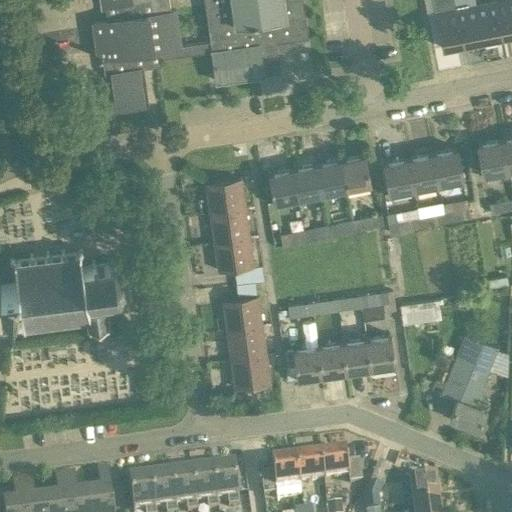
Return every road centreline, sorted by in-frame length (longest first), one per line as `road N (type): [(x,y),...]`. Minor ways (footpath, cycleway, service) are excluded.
road 1 (residential): [(502,485),(346,411),(204,432)]
road 2 (residential): [(204,432),(161,141)]
road 3 (residential): [(161,141),(369,108)]
road 4 (residential): [(204,432),(0,463)]
road 5 (residential): [(0,8),(32,161)]
road 6 (residential): [(369,108),(511,80)]
road 7 (residential): [(161,141),(32,161)]
